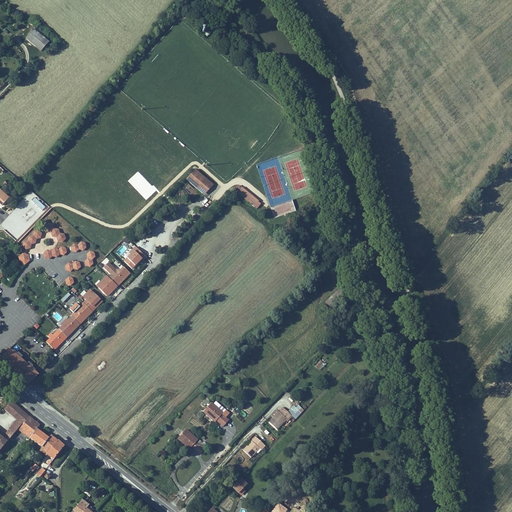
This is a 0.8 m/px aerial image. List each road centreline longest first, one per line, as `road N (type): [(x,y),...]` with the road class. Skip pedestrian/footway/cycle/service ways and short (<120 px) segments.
road 1 (unclassified): [(227,191),(24,399)]
road 2 (primary): [(24,399),(168,511)]
